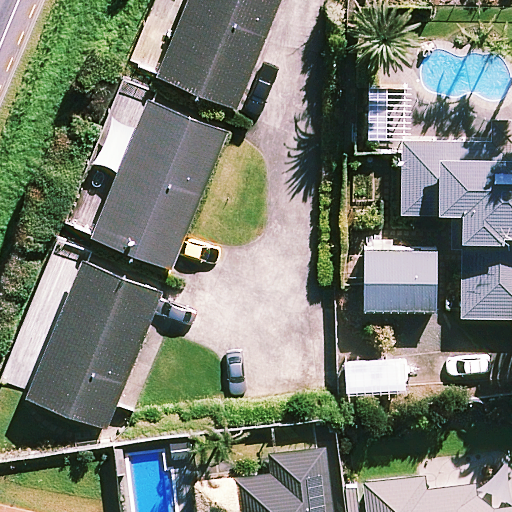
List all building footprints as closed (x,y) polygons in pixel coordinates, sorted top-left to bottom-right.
[(281,0),(191,0),(161,76),(239,107),(281,0)] [(367,153),(379,153),(405,153),(404,213),(449,214),(449,245),(462,245),(460,316),(511,317),(511,112),(458,111),(420,110),(421,66),(368,65),(367,153)] [(230,129),(152,97),(98,229),(96,235),(174,267),(230,129)] [(438,250),(352,249),(351,308),(438,309),(438,250)] [(164,291),(86,260),(30,396),(108,428),(164,291)] [(337,511),(331,447),(271,452),(273,473),(242,475),(245,511),(337,511)] [(426,489),(425,476),(367,483),(370,511),(511,511),(511,504),(486,507),(484,483),(426,489)]
